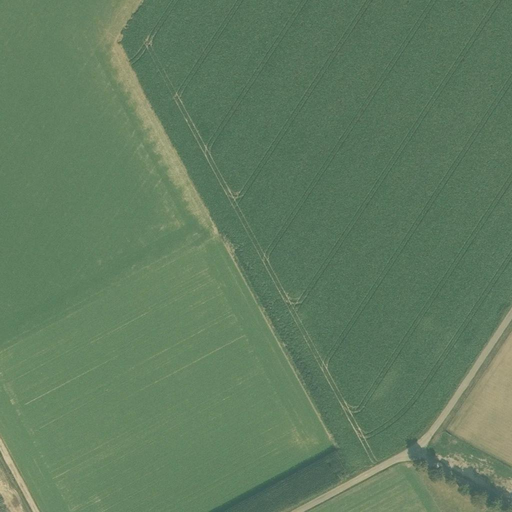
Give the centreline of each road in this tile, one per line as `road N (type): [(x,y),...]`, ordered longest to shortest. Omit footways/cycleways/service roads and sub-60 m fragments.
road 1 (unclassified): [(408,453),(437,427),(511,314)]
road 2 (unclassified): [(297,511),(408,453)]
